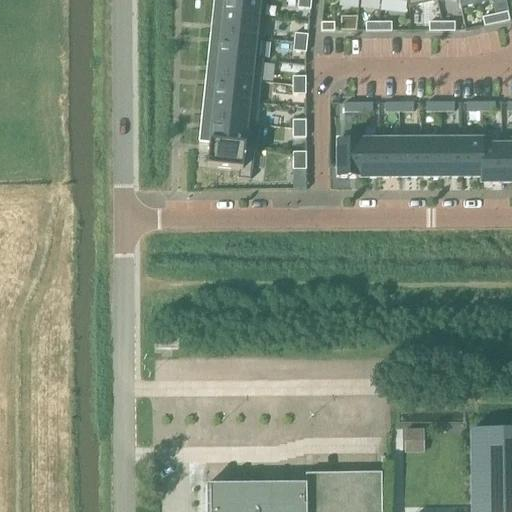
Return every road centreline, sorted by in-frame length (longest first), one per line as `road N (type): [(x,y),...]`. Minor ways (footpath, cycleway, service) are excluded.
road 1 (residential): [(511,218),(122,221)]
road 2 (unclassified): [(124,511),(122,221)]
road 3 (unclassified): [(122,221),(120,0)]
